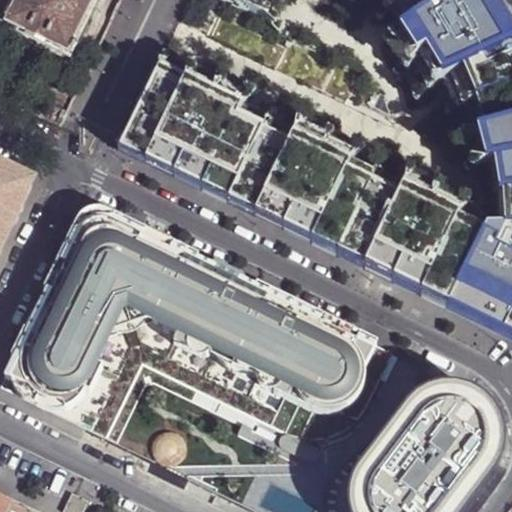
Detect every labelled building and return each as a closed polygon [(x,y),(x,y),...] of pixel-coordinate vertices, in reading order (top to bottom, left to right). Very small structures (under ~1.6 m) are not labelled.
[(14,0),(2,27),(70,59),(98,0),(14,0)] [(445,150),(452,196),(402,294),(511,340),(511,58),(482,0),(209,0),(267,26),(280,0),(337,0),(361,25),(415,101),(445,150)] [(136,51),(102,149),(402,294),(452,196),(136,51)] [(0,256),(34,187),(34,183),(31,179),(0,163),(0,256)] [(111,217),(90,206),(3,386),(71,419),(125,304),(340,409),(372,345),(111,217)] [(408,401),(398,409),(381,431),(369,447),(358,464),(352,476),(350,490),(350,505),(353,511),(456,511),(470,493),(493,463),(501,437),(502,418),(490,395),(477,385),(452,377),(423,384),(414,392),(408,401)] [(72,499),(66,511),(86,511),(89,507),(72,499)] [(0,511),(8,511),(11,507),(0,501),(0,511)]
